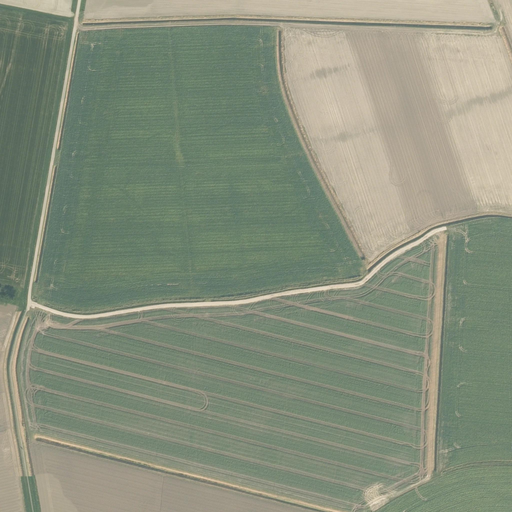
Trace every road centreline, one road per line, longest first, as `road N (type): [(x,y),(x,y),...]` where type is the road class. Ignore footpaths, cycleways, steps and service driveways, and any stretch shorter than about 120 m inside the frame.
road 1 (track): [(28,303),(83,317),(357,284),(396,253),(447,229)]
road 2 (unclassified): [(78,0),(28,303)]
